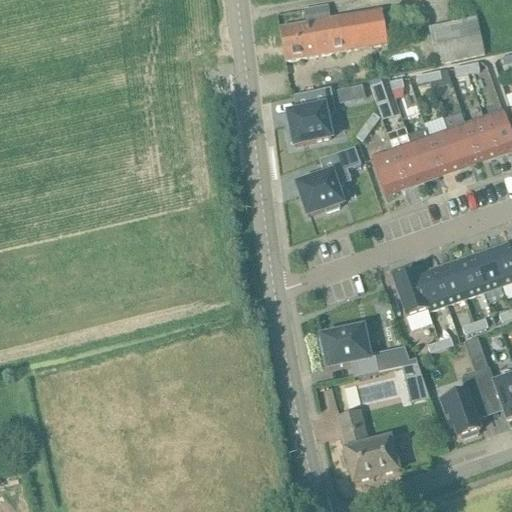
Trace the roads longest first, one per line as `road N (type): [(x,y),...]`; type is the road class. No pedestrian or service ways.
road 1 (tertiary): [(271,291),(234,0)]
road 2 (residential): [(511,211),(271,291)]
road 3 (tertiary): [(320,511),(271,291)]
road 4 (unclassified): [(366,511),(511,455)]
